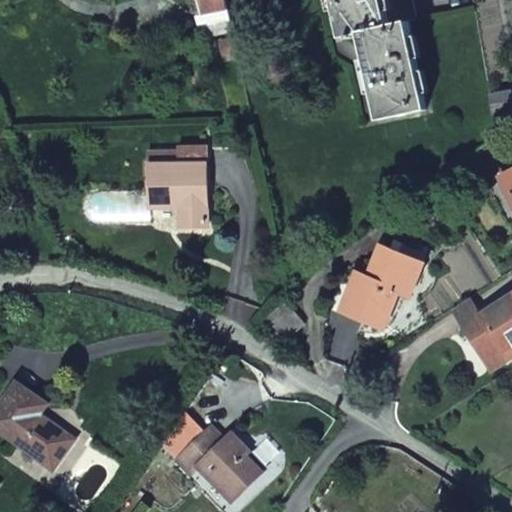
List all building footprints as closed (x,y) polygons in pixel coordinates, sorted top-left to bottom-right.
[(198,0),(207,40),(231,35),(222,0),(198,0)] [(418,25),(412,0),(331,0),(339,40),(360,36),(377,121),(425,112),(408,28),(418,25)] [(217,60),(236,56),(233,42),(215,46),(217,60)] [(490,112),(511,108),(511,95),(488,99),(490,112)] [(506,142),(499,133),(488,142),(495,150),(506,142)] [(206,225),(204,163),(149,163),(149,206),(177,205),(177,225),(206,225)] [(511,171),(499,178),(511,202),(511,171)] [(340,312),(383,329),(398,292),(408,296),(421,263),(379,247),(367,277),(361,275),(358,284),(352,282),(340,312)] [(511,295),(478,317),(462,327),(474,347),(478,344),(488,359),(511,344),(511,295)] [(284,300),(261,319),(281,343),(304,324),(284,300)] [(462,327),(478,317),(469,302),(453,312),(462,327)] [(488,370),(511,355),(511,344),(488,359),(478,344),(474,347),(488,370)] [(0,411),(0,436),(52,472),(72,442),(39,419),(45,410),(15,389),(0,411)] [(194,467),(226,501),(257,472),(241,456),(245,451),(226,433),(219,440),(206,427),(199,435),(180,412),(159,443),(158,444),(186,474),(194,467)]
